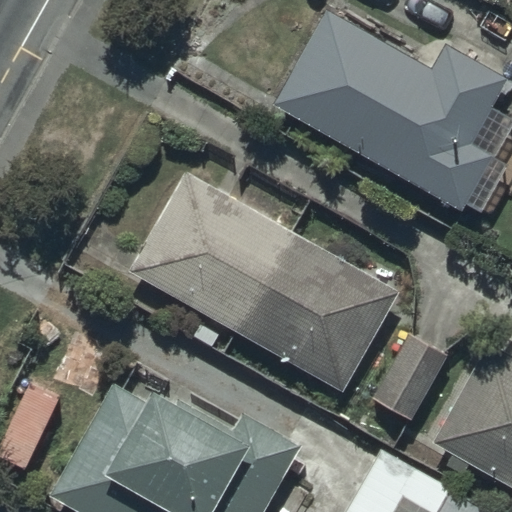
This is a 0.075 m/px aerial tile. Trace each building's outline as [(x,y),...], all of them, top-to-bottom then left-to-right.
[(430,58),(327,0),(324,0),(272,94),(462,200),(492,145),(470,132),(505,69),(444,34),(430,58)] [(398,284),(186,166),(130,266),(342,384),(398,284)] [(444,350),(409,330),(373,392),(408,413),(444,350)] [(511,350),(488,336),(433,432),(454,444),(444,460),(464,471),(473,455),(511,476),(511,350)] [(233,424),(150,376),(141,394),(111,377),(49,485),(96,511),(255,511),(299,436),(244,405),(233,424)] [(508,511),(385,444),(347,511),(508,511)]
